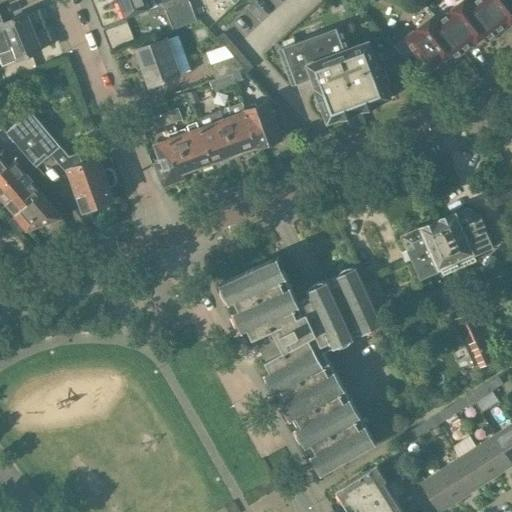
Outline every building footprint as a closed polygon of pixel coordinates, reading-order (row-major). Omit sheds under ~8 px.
[(120,0),(126,17),(151,7),(147,0),(120,0)] [(163,0),(167,9),(190,0),(163,0)] [(190,0),(167,9),(174,29),(198,20),(190,0)] [(464,0),(440,19),(460,46),(464,51),(484,36),(488,40),(497,33),(494,28),(494,27),(473,1),(474,1),(473,0),(464,0)] [(511,0),(474,0),(474,1),(473,1),(494,27),(494,28),(497,33),(511,21),(511,0)] [(31,53),(41,49),(31,25),(27,12),(4,21),(0,12),(0,57),(3,65),(9,63),(16,77),(38,68),(31,53)] [(436,14),(405,38),(430,70),(450,54),(454,59),(464,51),(460,46),(440,19),(436,14)] [(109,45),(132,38),(128,22),(104,28),(109,45)] [(299,43),(280,50),(293,83),(313,75),(317,86),(321,97),(319,98),(317,102),(319,107),(323,110),(325,109),(329,120),(341,116),(342,118),(359,112),(358,109),(363,107),(364,110),(381,103),(380,101),(391,96),(387,85),(389,85),(391,80),(389,75),(385,73),(383,74),(379,63),(378,63),(369,40),(350,48),(342,26),(336,29),(299,43)] [(224,32),(219,36),(225,43),(230,39),(224,32)] [(167,37),(136,48),(150,86),(180,75),(167,37)] [(231,50),(236,46),(230,39),(225,43),(231,50)] [(245,69),(234,57),(225,46),(207,53),(217,79),(232,73),(245,69)] [(242,53),(236,46),(231,50),(236,57),(242,53)] [(242,64),(248,59),(242,53),(236,57),(242,64)] [(242,64),(248,71),(254,66),(248,59),(242,64)] [(192,103),(200,100),(196,90),(188,93),(192,103)] [(258,146),(246,110),(242,101),(221,109),(237,154),(246,150),(247,154),(258,150),(257,147),(258,146)] [(246,110),(258,146),(283,137),(269,102),(246,110)] [(179,107),(170,110),(174,121),(183,118),(179,107)] [(201,126),(215,164),(227,160),(226,158),(237,154),(221,109),(198,117),(201,126)] [(88,207),(112,198),(108,186),(114,184),(116,179),(113,170),(109,168),(103,170),(98,158),(83,163),(79,153),(70,156),(31,110),(6,131),(34,164),(47,154),(49,156),(52,154),(65,170),(70,169),(84,205),(88,207)] [(166,125),(174,121),(170,110),(161,113),(166,125)] [(203,168),(215,164),(201,126),(179,135),(191,169),(202,165),(203,168)] [(182,172),(191,169),(179,135),(156,143),(162,161),(158,162),(166,182),(184,176),(182,172)] [(0,194),(17,214),(11,219),(22,232),(27,228),(28,229),(49,221),(51,224),(59,220),(60,217),(62,216),(28,176),(15,161),(8,167),(0,158),(0,194)] [(456,210),(439,218),(460,266),(476,259),(473,253),(493,245),(484,226),(485,225),(481,216),(476,218),(473,210),(468,207),(457,212),(456,210)] [(444,273),(460,266),(439,218),(423,226),(423,227),(403,236),(409,248),(408,248),(412,258),(413,257),(422,276),(426,286),(432,283),(428,273),(441,268),(444,273)] [(328,470),(378,442),(327,351),(384,323),(357,266),(309,290),(311,295),(300,301),(279,255),(227,279),(254,337),(261,334),(272,357),(266,360),(328,470)] [(376,274),(364,280),(376,305),(388,299),(376,274)] [(475,311),(456,319),(477,368),(497,358),(475,311)] [(503,383),(499,375),(488,382),(493,389),(503,383)] [(493,389),(488,382),(477,389),(482,396),(493,389)] [(456,412),(467,406),(462,398),(451,405),(456,412)] [(441,412),(445,419),(456,412),(451,405),(441,412)] [(430,429),(426,421),(415,428),(420,435),(430,429)] [(511,422),(503,429),(496,433),(511,456),(511,422)] [(415,428),(404,435),(409,442),(420,435),(415,428)] [(511,456),(496,433),(479,444),(498,473),(511,463),(511,456)] [(479,444),(470,450),(461,456),(480,485),(498,473),(479,444)] [(461,456),(442,468),(461,497),(480,485),(461,456)] [(399,511),(391,499),(406,489),(398,476),(383,486),(372,468),(337,489),(350,511),(399,511)] [(461,497),(442,468),(422,481),(440,510),(461,497)]
